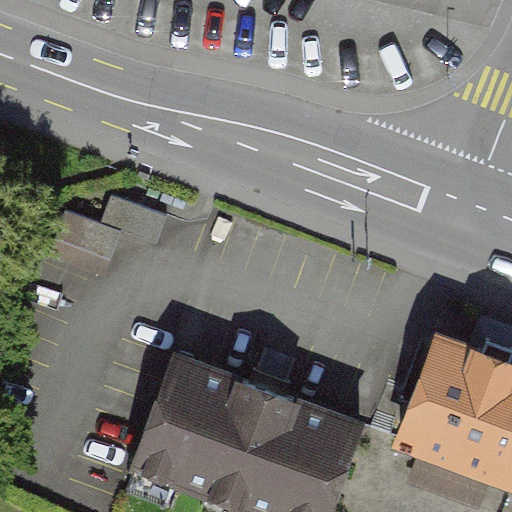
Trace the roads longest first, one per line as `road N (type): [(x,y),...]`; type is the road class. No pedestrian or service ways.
road 1 (tertiary): [(467,223),(0,50)]
road 2 (residential): [(467,223),(511,102)]
